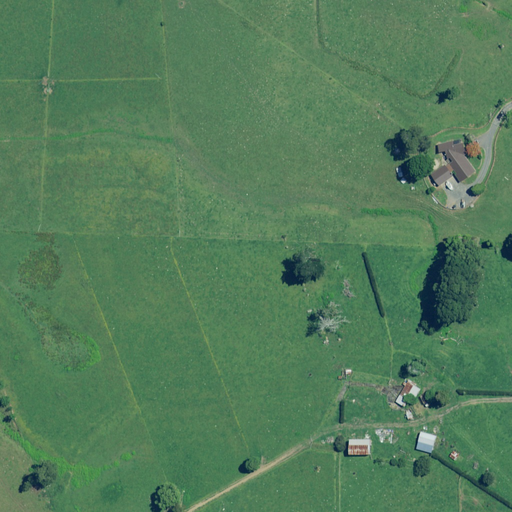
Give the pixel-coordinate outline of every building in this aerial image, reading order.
[(441,188),(455,176),(462,185),(478,171),(470,161),(467,150),(463,139),(439,147),(443,158),(448,156),(450,162),(432,177),(441,188)] [(421,389),(415,385),(409,395),(416,399),(421,389)] [(408,400),(401,395),(397,402),(403,406),(408,400)] [(437,436),(423,432),(417,450),(432,454),(437,436)] [(371,455),(372,440),(351,439),(351,455),(371,455)] [(460,455),(454,451),(450,456),(456,461),(460,455)]
